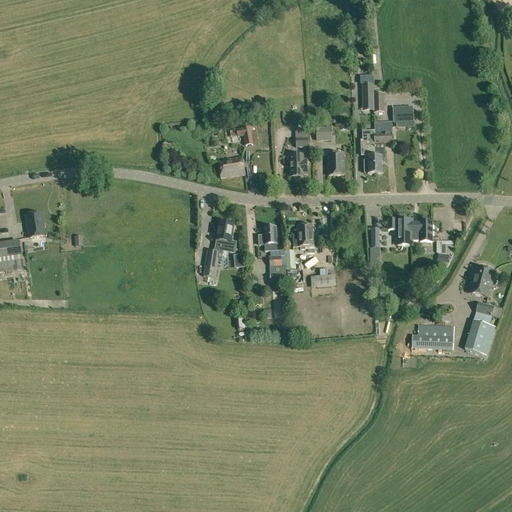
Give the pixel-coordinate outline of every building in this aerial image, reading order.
[(373,95),(374,95),(373,85),(362,86),(363,112),(373,112),(373,95)] [(384,95),(374,95),(373,95),(373,112),(373,114),(385,113),(384,95)] [(413,108),(393,108),(393,116),(393,124),(396,123),(396,129),(415,128),(415,122),(414,122),(413,116),(413,108)] [(350,124),(343,122),(341,128),(348,131),(350,124)] [(375,132),(374,132),(375,175),(383,175),(383,160),(385,160),(384,145),(392,145),(391,123),(375,124),(375,132)] [(317,142),(332,141),(331,128),(316,129),(317,142)] [(249,129),(237,131),(238,138),(244,137),(246,147),(253,145),(250,133),(249,129)] [(295,130),(295,139),(309,139),(309,130),(295,130)] [(375,175),(374,132),(362,132),(363,141),(361,141),(361,157),(365,156),(365,161),(364,161),(364,174),(368,174),(368,176),(375,175)] [(309,139),(295,139),(296,149),(309,149),(309,139)] [(329,177),(344,176),(344,155),(328,156),(329,177)] [(289,164),(290,164),(291,178),(294,178),(294,180),(300,180),(301,178),(304,177),(304,175),(307,175),(307,163),(303,163),(303,156),(288,157),(289,164)] [(245,175),(242,158),(237,159),(218,162),(221,179),(245,175)] [(42,215),(26,217),(29,239),(45,237),(42,215)] [(412,242),(413,242),(413,224),(412,224),(412,221),(388,221),(388,232),(395,232),(395,246),(412,246),(412,242)] [(216,241),(215,251),(235,254),(236,243),(232,243),(234,226),(219,223),(216,241)] [(413,224),(413,242),(420,242),(420,243),(432,243),(432,223),(419,223),(419,224),(413,224)] [(299,248),(300,248),(300,251),(305,251),(305,248),(314,247),(312,227),(297,228),(298,235),(292,235),(293,249),(299,248)] [(265,253),(270,253),(277,252),(277,246),(276,229),(264,230),(264,236),(264,237),(259,237),(259,246),(265,246),(265,253)] [(371,230),(371,250),(378,249),(379,249),(379,230),(371,230)] [(75,247),(83,247),(83,236),(75,237),(75,247)] [(20,241),(0,244),(0,273),(24,269),(20,241)] [(437,243),(437,256),(438,256),(436,264),(448,266),(449,256),(454,256),(454,243),(437,243)] [(379,249),(378,249),(371,250),(370,249),(370,271),(380,271),(379,249)] [(207,251),(203,278),(216,280),(220,253),(207,251)] [(286,271),(287,271),(296,270),(294,252),(285,252),(285,257),(286,271)] [(244,257),(235,258),(236,271),(245,270),(244,257)] [(270,268),(286,267),(285,257),(270,258),(269,258),(270,268)] [(472,280),(468,294),(488,299),(492,285),(490,285),(494,272),(477,267),(474,281),(472,280)] [(291,284),(305,284),(305,273),(290,274),(291,284)] [(270,275),(270,283),(287,283),(286,275),(270,275)] [(335,277),(310,279),(311,291),(336,288),(335,277)] [(476,314),(492,318),(495,308),(479,303),(476,314)] [(473,323),(487,327),(490,319),(476,315),(473,323)] [(494,329),(487,327),(473,323),(465,350),(486,356),(494,329)] [(412,336),(412,351),(453,353),(454,338),(449,338),(449,328),(418,326),(418,337),(412,336)]
